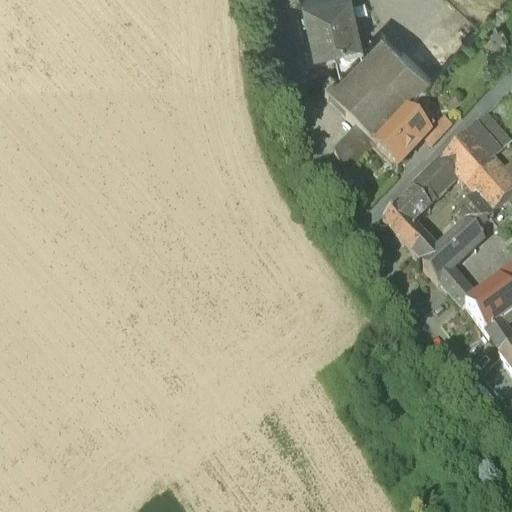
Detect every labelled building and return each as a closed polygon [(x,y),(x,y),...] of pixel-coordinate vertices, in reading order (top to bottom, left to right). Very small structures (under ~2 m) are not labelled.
[(346,13),(343,0),(325,0),(304,4),(314,56),(336,51),(341,78),(361,62),(358,47),(351,12),(346,13)] [(380,37),(361,62),(341,78),(335,84),(327,93),(324,95),(375,144),(409,108),(431,85),(380,37)] [(330,79),(321,88),(327,93),(335,84),(330,79)] [(375,144),(373,146),(396,168),(432,130),(426,125),(416,125),(416,115),(409,108),(375,144)] [(509,146),(485,119),(467,137),(490,162),(509,146)] [(350,134),(334,150),(345,174),(346,174),(368,151),(350,134)] [(467,137),(440,163),(456,180),(463,187),(490,162),(467,137)] [(440,163),(412,191),(414,194),(428,208),(456,180),(440,163)] [(511,164),(501,175),(511,186),(511,164)] [(511,186),(501,175),(474,199),(492,219),(511,199),(511,186)] [(414,194),(384,223),(402,243),(416,230),(413,225),(429,210),(428,208),(414,194)] [(474,199),(456,214),(467,225),(475,235),(494,221),(492,219),(474,199)] [(445,245),(436,254),(426,242),(412,254),(439,284),(483,243),(475,235),(467,225),(445,245)] [(416,230),(402,243),(412,254),(426,242),(416,230)] [(438,235),(433,235),(426,242),(436,254),(445,245),(438,235)] [(511,275),(500,285),(511,300),(511,275)] [(476,302),(466,309),(485,337),(500,326),(511,316),(511,300),(500,285),(476,302)] [(476,302),(462,286),(449,297),(462,312),(466,309),(476,302)] [(500,326),(485,337),(489,343),(504,332),(500,326)] [(511,341),(504,332),(489,343),(498,356),(499,354),(511,346),(511,341)] [(511,346),(499,354),(511,371),(511,346)]
